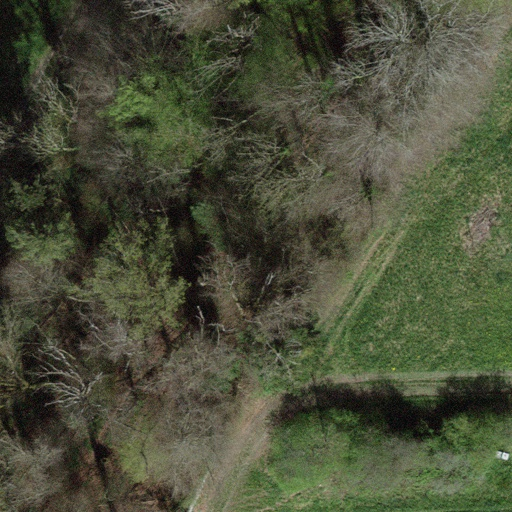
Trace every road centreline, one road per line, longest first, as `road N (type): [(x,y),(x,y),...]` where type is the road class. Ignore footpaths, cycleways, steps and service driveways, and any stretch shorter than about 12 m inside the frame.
road 1 (track): [(270,378),(511,366)]
road 2 (track): [(0,174),(88,0)]
road 3 (track): [(270,378),(182,511)]
